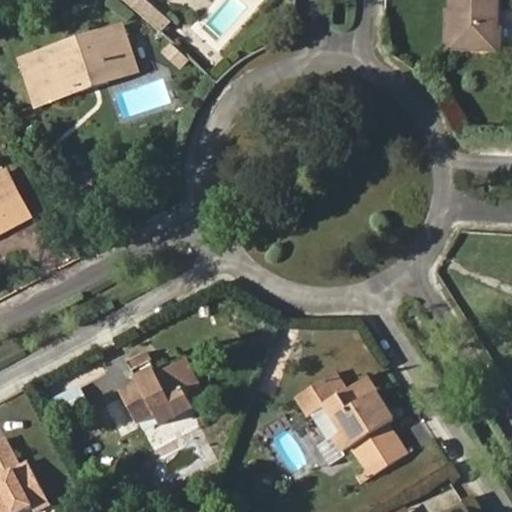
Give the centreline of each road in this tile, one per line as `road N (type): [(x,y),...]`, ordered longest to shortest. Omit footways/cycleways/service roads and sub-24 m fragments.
road 1 (residential): [(0,391),(227,271)]
road 2 (residential): [(381,312),(502,511)]
road 3 (residential): [(204,224),(0,333)]
road 4 (residential): [(318,52),(262,71),(233,98),(207,157),(204,224)]
road 5 (residential): [(227,271),(284,316),(381,312)]
road 6 (residential): [(511,418),(423,276)]
road 7 (residential): [(453,155),(432,101),(377,61)]
